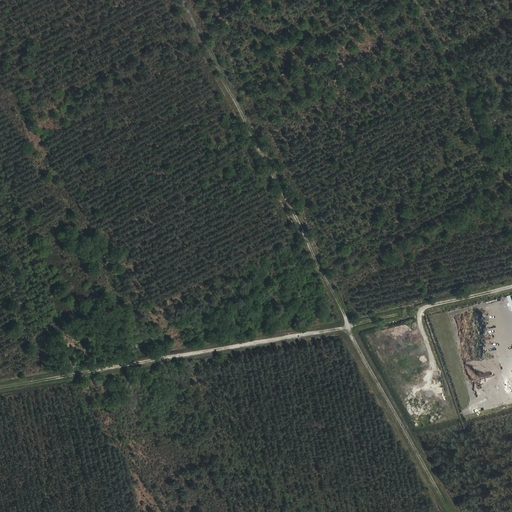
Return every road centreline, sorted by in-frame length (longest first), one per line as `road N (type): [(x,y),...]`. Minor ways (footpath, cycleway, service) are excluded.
road 1 (track): [(349,327),(184,0)]
road 2 (track): [(349,327),(0,387)]
road 3 (track): [(450,511),(349,327)]
road 4 (track): [(511,287),(349,327)]
